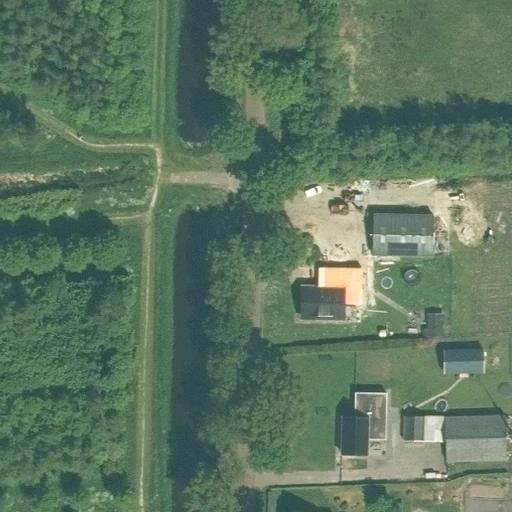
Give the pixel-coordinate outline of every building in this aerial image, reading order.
[(433,258),(433,217),(372,216),(372,257),(433,258)] [(356,320),(356,309),(344,309),(345,289),(303,288),(302,321),(344,322),(344,320),(356,320)] [(444,339),(443,315),(432,315),(427,315),(427,330),(422,331),(422,339),(444,339)] [(443,374),(450,374),(483,373),(482,351),(450,352),(443,352),(443,374)] [(385,441),(386,395),(355,394),(354,419),(342,418),(341,456),(367,456),(367,440),(385,441)] [(506,462),(505,416),(446,417),(404,416),(403,442),(444,443),(445,443),(446,463),(506,462)]
